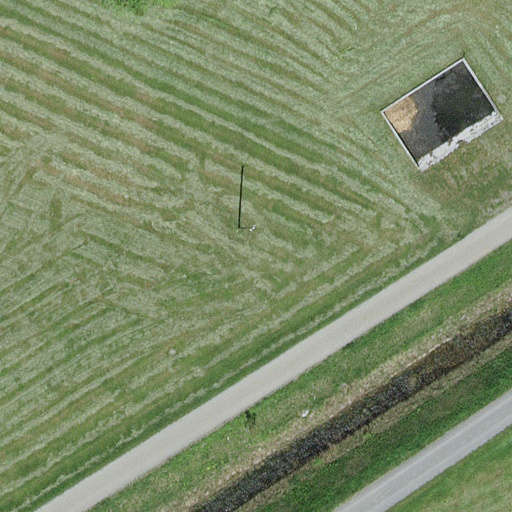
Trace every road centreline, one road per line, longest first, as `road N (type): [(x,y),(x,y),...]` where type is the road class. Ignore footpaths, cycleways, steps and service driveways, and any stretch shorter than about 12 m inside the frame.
road 1 (track): [(77,511),(511,227)]
road 2 (track): [(351,511),(511,405)]
